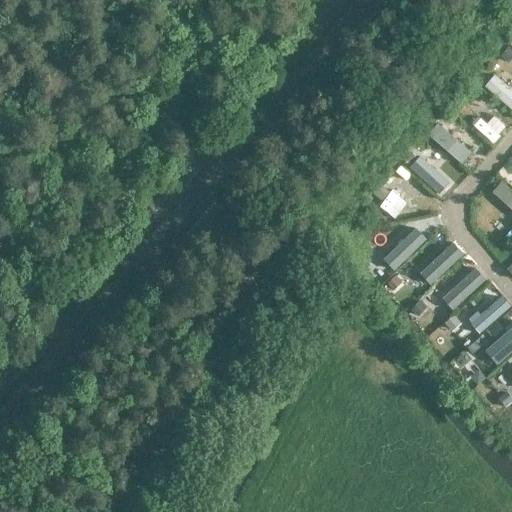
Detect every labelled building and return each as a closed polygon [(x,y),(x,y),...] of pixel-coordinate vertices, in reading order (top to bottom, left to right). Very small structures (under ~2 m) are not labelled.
[(511,111),(511,91),(491,74),(481,86),(511,111)] [(470,153),(437,124),(426,135),(460,165),(470,153)] [(448,182),(418,155),(406,168),(436,195),(448,182)] [(511,192),(500,181),(490,192),(511,212),(511,192)] [(424,240),(413,229),(380,260),(391,271),(424,240)] [(462,255),(451,243),(419,273),(430,285),(462,255)] [(511,261),(503,269),(511,278),(511,261)] [(452,311),(484,281),(473,269),(441,299),(452,311)] [(508,308),(498,297),(468,324),(477,335),(508,308)] [(511,351),(511,326),(483,351),(495,366),(511,351)]
